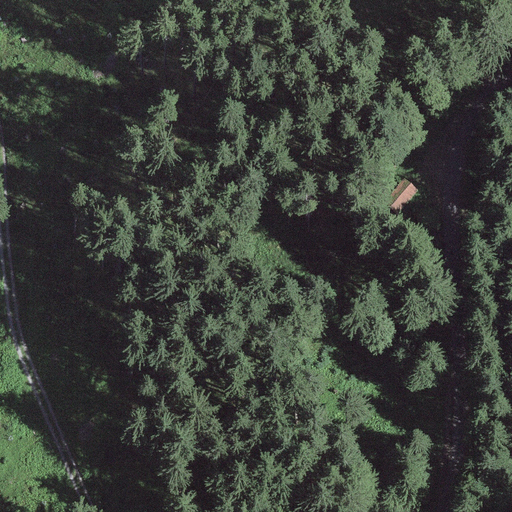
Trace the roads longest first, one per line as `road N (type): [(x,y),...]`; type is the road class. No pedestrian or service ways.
road 1 (unclassified): [(444,511),(460,392),(451,238),(456,161),(478,104),(511,62)]
road 2 (track): [(92,511),(14,332),(0,143)]
